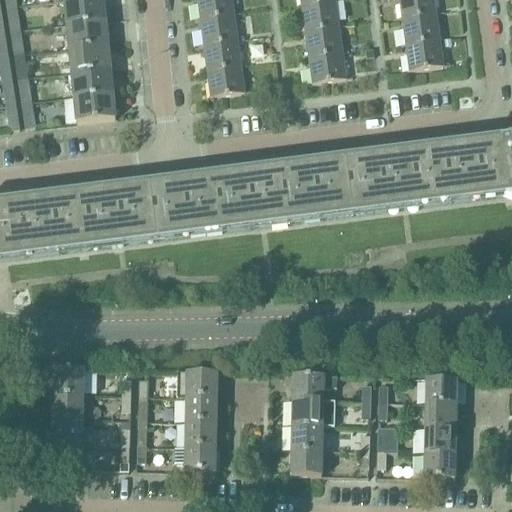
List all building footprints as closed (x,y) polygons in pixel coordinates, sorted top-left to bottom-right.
[(14,0),(4,0),(7,11),(16,10),(14,0)] [(196,0),(200,23),(234,18),(231,0),(196,0)] [(300,0),(301,9),(335,4),(334,0),(300,0)] [(398,0),(402,22),(436,17),(433,0),(398,0)] [(67,29),(105,25),(103,1),(64,5),(67,29)] [(305,35),(339,30),(335,4),(301,9),(305,35)] [(16,10),(7,11),(10,35),(20,34),(16,10)] [(405,48),(440,44),(436,17),(402,22),(405,48)] [(203,49),(238,44),(234,18),(200,23),(203,49)] [(69,53),(108,49),(105,25),(67,29),(69,53)] [(309,61),(343,57),(339,30),(305,35),(309,61)] [(20,34),(10,35),(14,59),(24,58),(20,34)] [(4,36),(0,36),(0,61),(8,60),(4,36)] [(207,75),(241,70),(238,44),(203,49),(207,75)] [(440,44),(405,48),(409,75),(443,70),(440,44)] [(71,78),(110,74),(108,49),(69,53),(71,78)] [(343,57),(309,61),(312,88),(346,83),(343,57)] [(24,58),(14,59),(18,84),(27,82),(24,58)] [(8,60),(0,61),(0,71),(2,86),(12,85),(8,60)] [(241,70),(207,75),(211,102),(245,97),(241,70)] [(74,102),(113,98),(110,74),(71,78),(74,102)] [(27,82),(18,84),(22,108),(31,106),(27,82)] [(12,85),(2,86),(6,110),(16,109),(12,85)] [(76,127),(115,123),(113,98),(74,102),(76,127)] [(22,108),(25,132),(35,131),(31,106),(22,108)] [(10,135),(20,133),(16,109),(6,110),(10,135)] [(0,268),(11,267),(511,202),(511,143),(509,144),(509,151),(0,216),(0,268)] [(53,399),(83,399),(84,374),(53,373),(53,399)] [(217,378),(178,377),(178,403),(186,403),(186,402),(216,403),(217,378)] [(337,381),(293,380),(293,405),(323,406),(323,392),(337,393),(337,381)] [(426,409),(456,410),(457,384),(426,383),(426,409)] [(122,400),(131,401),(131,385),(122,385),(122,400)] [(139,401),(148,401),(148,385),(139,385),(139,401)] [(370,407),(371,391),(362,391),(361,407),(370,407)] [(379,391),(378,408),(387,408),(388,391),(379,391)] [(83,399),(53,399),(52,423),(83,424),(83,399)] [(121,417),(130,417),(131,401),(122,400),(121,417)] [(138,418),(147,418),(148,401),(139,401),(138,418)] [(216,428),(216,403),(186,403),(186,427),(216,428)] [(335,406),(323,406),(293,405),(292,430),(322,431),(334,431),(335,406)] [(370,424),(370,407),(361,407),(361,424),(370,424)] [(387,408),(378,408),(378,424),(387,424),(387,408)] [(456,410),(426,409),(425,434),(455,435),(456,410)] [(83,424),(52,423),(51,448),(82,449),(83,424)] [(185,452),(215,453),(216,428),(186,427),(185,452)] [(121,428),(121,434),(120,450),(129,450),(130,428),(121,428)] [(322,431),(292,430),(291,455),(322,456),(322,431)] [(455,435),(425,434),(425,460),(455,460),(455,435)] [(147,435),(138,435),(137,451),(146,451),(147,435)] [(361,441),(360,457),(369,457),(369,441),(361,441)] [(377,442),(377,457),(386,458),(386,442),(377,442)] [(82,449),(51,448),(51,474),(81,475),(82,449)] [(129,450),(120,450),(120,467),(129,467),(129,450)] [(146,451),(137,451),(137,468),(146,468),(146,451)] [(185,478),(215,478),(215,453),(185,452),(177,452),(175,452),(175,467),(185,468),(185,478)] [(322,456),(291,455),(291,480),(321,481),(322,456)] [(369,473),(369,457),(360,457),(360,473),(369,473)] [(386,474),(386,458),(377,457),(377,474),(386,474)] [(424,484),(454,485),(455,460),(425,460),(424,484)]
